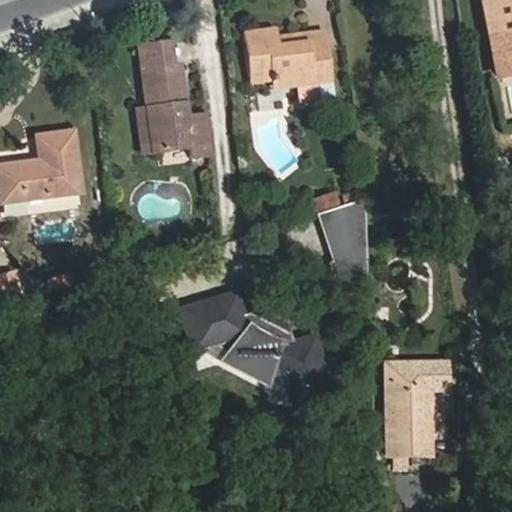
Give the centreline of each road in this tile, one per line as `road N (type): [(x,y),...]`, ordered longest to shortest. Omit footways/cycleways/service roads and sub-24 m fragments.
road 1 (track): [(441,0),(462,136),(473,467)]
road 2 (unknown): [(207,0),(240,243)]
